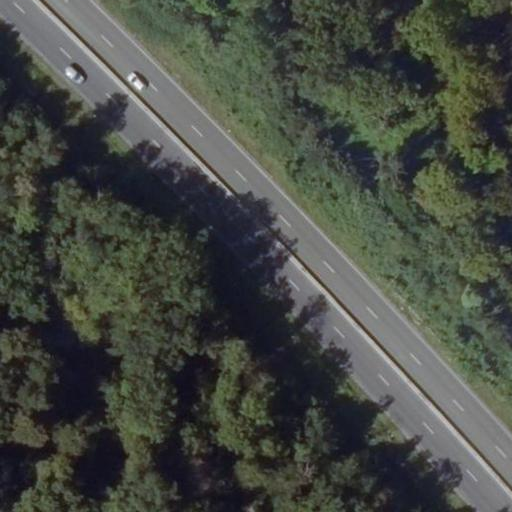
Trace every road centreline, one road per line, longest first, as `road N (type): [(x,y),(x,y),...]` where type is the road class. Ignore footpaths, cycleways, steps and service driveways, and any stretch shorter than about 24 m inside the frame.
road 1 (trunk): [(1,0),(249,247),(489,511)]
road 2 (trunk): [(511,479),(276,220),(58,0)]
